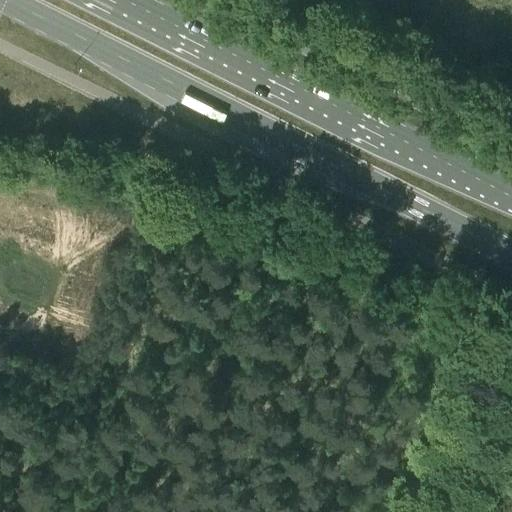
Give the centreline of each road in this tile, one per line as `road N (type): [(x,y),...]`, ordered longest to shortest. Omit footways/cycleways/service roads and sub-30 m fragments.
road 1 (primary): [(3,0),(511,254)]
road 2 (primary): [(511,196),(123,0)]
road 3 (track): [(511,316),(431,511)]
